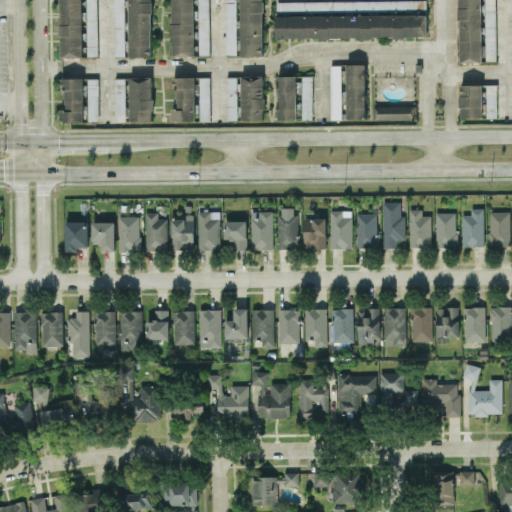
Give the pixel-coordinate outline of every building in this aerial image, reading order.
[(59,0),(61,58),(84,57),(82,0),(59,0)] [(86,0),(87,55),(98,55),(97,0),(86,0)] [(125,56),(124,0),(114,0),(115,56),(125,56)] [(128,0),(130,57),(152,56),(151,0),(128,0)] [(171,0),(173,57),(196,56),(193,0),(171,0)] [(210,54),(208,0),(198,0),(199,54),(210,54)] [(237,54),(236,0),(225,0),(226,54),(237,54)] [(263,55),(263,0),(241,0),(240,55),(263,55)] [(458,0),(460,62),(482,62),(480,0),(458,0)] [(276,16),(276,38),(427,36),(427,14),(276,16)] [(332,119),(342,119),(341,64),(330,65),(332,119)] [(366,118),(365,64),(346,64),(347,119),(366,118)] [(242,120),(264,119),(264,75),(241,75),(242,120)] [(296,75),(278,76),(279,120),(297,119),(296,75)] [(153,120),(152,76),(129,77),(130,121),(153,120)] [(175,76),(175,109),(172,109),(172,120),(195,121),(196,77),(175,76)] [(313,76),(302,76),(302,119),(313,119),(313,76)] [(99,78),(62,77),(62,89),(66,89),(65,110),(61,110),(60,121),(98,121),(99,78)] [(227,119),(237,119),(237,77),(227,77),(227,119)] [(125,78),(115,78),(116,117),(126,117),(125,78)] [(210,78),(199,78),(200,120),(210,120),(210,78)] [(483,117),(483,84),(460,84),(461,117),(483,117)] [(497,117),(497,84),(486,84),(486,117),(497,117)] [(416,119),(416,105),(374,106),(374,120),(416,119)] [(405,215),(401,215),(401,201),(382,202),(383,247),(397,247),(397,241),(405,241),(405,215)] [(484,208),(471,208),(472,214),(462,214),(463,246),(485,246),(484,208)] [(432,247),(431,215),(422,215),(422,209),(409,209),(410,247),(432,247)] [(352,248),(352,210),(331,210),(330,247),(352,248)] [(220,249),(220,211),(198,212),(199,249),(220,249)] [(273,249),(273,211),(251,211),(252,249),(273,249)] [(510,245),(511,211),(490,211),(489,245),(510,245)] [(146,212),(145,250),(167,250),(168,218),(158,218),(158,212),(146,212)] [(457,212),(436,212),(436,246),(457,245),(457,212)] [(357,247),(377,247),(377,213),(356,213),(357,247)] [(278,249),(299,248),(298,214),(277,214),(278,249)] [(140,216),(120,215),(119,249),(140,250),(140,216)] [(172,249),(194,249),(193,215),(171,215),(172,249)] [(326,218),(304,218),(304,248),(326,247),(326,218)] [(89,246),(88,221),(76,221),(76,220),(65,220),(66,251),(78,251),(78,247),(89,246)] [(247,220),(225,220),(225,241),(237,240),(238,249),(247,249),(247,220)] [(92,222),(93,240),(102,239),(102,250),(115,250),(115,221),(92,222)] [(432,306),(411,307),(412,341),(433,340),(432,306)] [(486,340),(485,306),(464,307),(465,340),(486,340)] [(511,306),(491,306),(492,340),(511,340),(511,306)] [(354,342),(353,307),(332,308),(333,342),(354,342)] [(358,344),(374,344),(374,338),(380,338),(380,307),(357,308),(358,344)] [(406,307),(384,307),(384,345),(406,344),(406,307)] [(459,307),(436,307),(437,336),(459,336),(459,307)] [(248,308),(234,308),(234,319),(225,319),(226,339),(248,339),(248,308)] [(274,308),(252,309),(252,339),(262,339),(262,347),(275,346),(274,308)] [(299,343),(300,309),(279,308),(278,343),(299,343)] [(327,346),(327,308),(305,308),(305,341),(314,341),(314,345),(327,346)] [(222,347),(221,309),(199,309),(200,347),(222,347)] [(10,311),(0,310),(0,345),(11,345),(10,311)] [(89,310),(76,310),(76,317),(69,317),(70,356),(90,356),(89,310)] [(115,310),(94,311),(95,345),(116,344),(115,310)] [(142,310),(120,310),(121,349),(143,349),(142,310)] [(146,339),(169,339),(169,310),(155,310),(155,321),(146,321),(146,339)] [(195,343),(195,310),(174,310),(174,343),(195,343)] [(15,349),(26,349),(26,353),(37,353),(36,311),(14,311),(15,349)] [(41,312),(42,345),(63,345),(63,311),(41,312)] [(80,417),(160,419),(161,385),(140,384),(140,396),(133,396),(133,364),(119,364),(119,390),(99,389),(99,400),(92,400),(92,383),(82,383),(82,393),(81,392),(80,417)] [(502,378),(489,378),(489,389),(478,389),(478,364),(466,364),(466,414),(502,414),(502,378)] [(266,384),(268,371),(253,370),(251,383),(266,384)] [(380,372),(381,406),(393,405),(392,394),(399,394),(399,406),(418,405),(417,389),(404,389),(404,371),(380,372)] [(249,416),(248,384),(231,385),(231,394),(222,394),(222,374),(208,374),(208,387),(218,387),(218,417),(249,416)] [(339,415),(361,415),(360,393),(376,393),(376,374),(338,374),(339,415)] [(300,418),(329,417),(328,385),(314,386),(314,378),(298,379),(300,418)] [(459,383),(436,383),(436,378),(422,378),(423,406),(444,405),(444,416),(460,416),(459,383)] [(291,383),(271,382),(271,393),(261,393),(260,417),(290,417),(291,383)] [(48,401),(49,387),(34,385),(33,399),(48,401)] [(205,419),(205,399),(171,398),(171,418),(205,419)] [(41,410),(43,427),(75,423),(72,399),(58,400),(59,408),(41,410)] [(6,434),(33,433),(32,401),(14,402),(14,414),(5,414),(6,434)] [(333,502),(363,503),(363,471),(334,470),(333,502)] [(454,470),(434,471),(435,504),(455,503),(454,470)] [(460,485),(475,484),(474,470),(459,471),(460,485)] [(314,486),(329,486),(329,472),(314,471),(314,486)] [(299,472),(285,472),(285,486),(299,486),(299,472)] [(278,504),(278,477),(252,478),(252,504),(278,504)] [(500,504),(511,504),(511,481),(500,482),(500,504)] [(163,505),(197,505),(197,483),(164,483),(163,505)] [(151,488),(138,489),(138,485),(122,486),(123,509),(152,507),(151,488)] [(76,495),(77,511),(105,511),(103,487),(93,488),(93,493),(76,495)] [(70,511),(68,492),(54,494),(55,507),(46,509),(44,496),(30,498),(32,511),(70,511)] [(0,505),(0,511),(27,511),(24,500),(0,505)]
